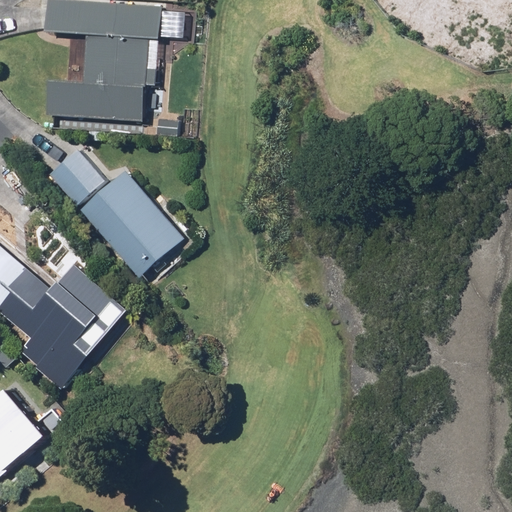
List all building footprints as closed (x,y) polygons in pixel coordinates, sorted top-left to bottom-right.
[(158,94),(165,8),(63,0),(49,0),(47,38),(90,41),(86,86),(55,83),(52,118),(147,126),(150,93),(158,94)] [(157,117),(156,137),(182,138),(183,118),(157,117)] [(86,147),(56,173),(84,207),(115,182),(86,147)] [(138,176),(92,218),(152,285),(198,243),(138,176)] [(83,307),(0,234),(0,297),(39,332),(27,345),(71,384),(93,358),(72,340),(66,348),(55,339),(83,307)] [(0,483),(68,429),(30,382),(12,396),(3,384),(0,386),(0,483)]
